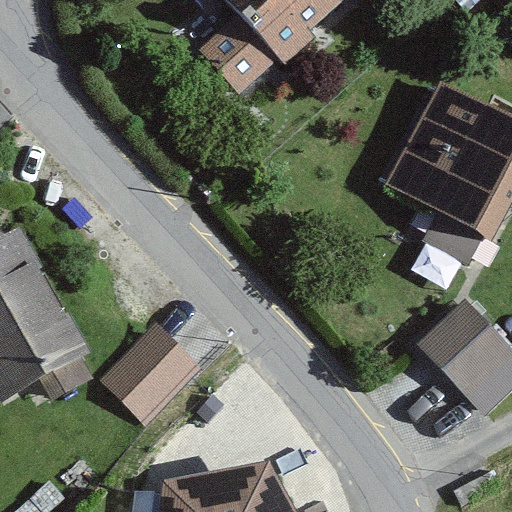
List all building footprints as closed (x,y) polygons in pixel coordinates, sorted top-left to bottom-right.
[(225,0),(239,17),(201,49),(240,96),(353,0),(225,0)] [(511,119),(441,81),(384,185),(488,242),(511,199),(511,119)] [(17,229),(0,238),(0,397),(3,402),(88,353),(17,229)] [(511,350),(468,304),(422,347),(482,410),(511,382),(511,350)] [(153,328),(102,381),(147,424),(198,371),(153,328)] [(163,482),(158,511),(296,511),(271,464),(163,482)]
